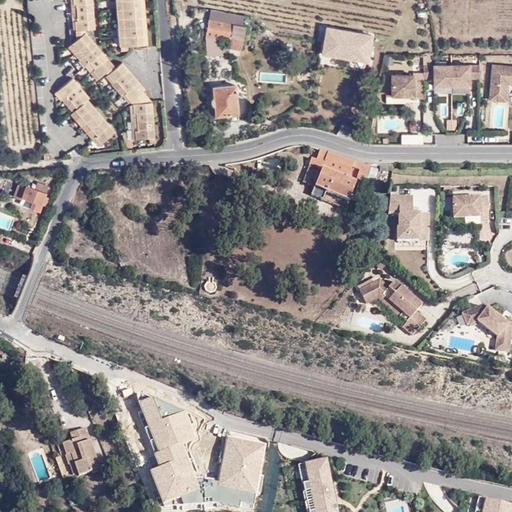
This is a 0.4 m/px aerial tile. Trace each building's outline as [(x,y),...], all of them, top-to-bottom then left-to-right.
[(88,0),(76,1),(76,10),(79,10),(94,9),(93,0),(88,0)] [(117,0),(121,50),(126,50),(121,0),(117,0)] [(121,0),(126,50),(133,49),(144,48),(140,0),(121,0)] [(80,18),(95,17),(94,9),(79,10),(80,18)] [(80,26),(96,25),(95,17),(80,18),(80,26)] [(205,38),(206,38),(222,40),(229,41),(230,36),(242,38),(244,26),(208,20),(205,38)] [(77,26),(78,35),(96,34),(96,25),(80,26),(77,26)] [(373,36),(326,28),(322,54),(369,62),(373,36)] [(229,47),(242,49),(242,38),(230,36),(229,41),(229,47)] [(88,37),(73,50),(79,57),(82,54),(94,44),(88,37)] [(224,55),(222,40),(206,38),(209,56),(224,55)] [(87,61),(99,51),(94,44),(82,54),(87,61)] [(93,67),(105,57),(99,51),(87,61),(93,67)] [(87,61),(82,54),(79,57),(78,57),(83,64),(87,61)] [(97,73),(109,62),(105,57),(93,67),(97,73)] [(89,70),(93,67),(87,61),(83,64),(89,70)] [(95,75),(101,82),(115,69),(109,62),(97,73),(95,75)] [(110,79),(116,85),(118,84),(130,73),(124,66),(110,79)] [(422,79),(431,79),(431,66),(422,66),(422,79)] [(431,66),(431,79),(431,86),(465,87),(465,79),(465,66),(431,66)] [(465,79),(477,79),(476,66),(465,66),(465,79)] [(506,85),(511,85),(511,67),(489,66),(486,101),(504,103),(506,85)] [(95,75),(97,73),(93,67),(89,70),(93,76),(95,75)] [(259,80),(291,82),(292,73),(260,71),(259,80)] [(123,90),(135,79),(132,76),(130,73),(118,84),(123,90)] [(412,99),(422,99),(422,81),(412,81),(412,76),(389,76),(389,97),(412,97),(412,99)] [(128,96),(140,85),(135,79),(123,90),(128,96)] [(61,93),(67,101),(69,99),(81,89),(75,82),(73,84),(61,93)] [(119,93),(123,90),(118,84),(116,85),(114,87),(119,93)] [(140,85),(128,96),(126,97),(132,104),(143,95),(146,92),(140,85)] [(213,118),(224,117),(237,117),(236,88),(212,90),(213,118)] [(74,105),(86,95),(81,89),(69,99),(74,105)] [(119,93),(124,99),(126,97),(128,96),(123,90),(119,93)] [(58,97),(63,104),(64,103),(67,101),(61,93),(58,96),(58,97)] [(80,111),(90,103),(92,101),(86,95),(74,105),(80,111)] [(134,106),(151,105),(143,95),(132,104),(134,106)] [(67,101),(64,103),(70,109),(74,105),(69,99),(67,101)] [(90,103),(80,111),(78,113),(83,119),(95,109),(90,103)] [(78,113),(80,111),(74,105),(70,109),(75,115),(78,113)] [(151,105),(134,106),(135,116),(137,116),(152,114),(151,105)] [(95,109),(83,119),(89,125),(101,115),(95,109)] [(83,119),(78,113),(75,115),(74,116),(79,122),(83,119)] [(138,124),(153,123),(152,114),(137,116),(138,124)] [(101,115),(89,125),(94,131),(106,121),(101,115)] [(83,119),(79,122),(85,128),(89,125),(83,119)] [(106,121),(94,131),(99,137),(111,127),(106,121)] [(153,123),(138,124),(139,131),(154,130),(153,123)] [(90,135),(94,131),(89,125),(85,128),(90,135)] [(111,127),(99,137),(97,139),(103,146),(117,134),(111,127)] [(154,130),(139,131),(136,132),(137,141),(155,139),(154,130)] [(90,135),(95,141),(97,139),(99,137),(94,131),(90,135)] [(401,142),(436,141),(435,132),(401,133),(401,142)] [(357,168),(358,163),(329,154),(314,150),(311,158),(312,158),(310,165),(322,169),(314,194),(326,198),(329,190),(352,197),(359,178),(363,179),(367,166),(359,163),(355,178),(347,176),(350,166),(357,168)] [(39,184),(37,190),(24,185),(23,187),(16,185),(12,196),(19,199),(20,197),(29,201),(27,207),(37,211),(46,187),(39,184)] [(27,207),(29,201),(20,197),(19,199),(18,204),(27,207)] [(410,197),(388,197),(386,216),(397,216),(397,229),(395,228),(396,241),(418,241),(418,231),(427,231),(426,214),(415,214),(415,208),(411,208),(410,197)] [(479,198),(452,199),(453,219),(479,218),(480,221),(488,220),(487,203),(479,203),(479,198)] [(418,231),(418,241),(427,241),(427,231),(418,231)] [(416,337),(429,321),(419,313),(425,306),(397,282),(392,288),(383,281),(376,285),(374,281),(371,283),(372,287),(364,292),(371,305),(382,299),(411,324),(407,329),(416,337)] [(499,352),(511,354),(511,349),(511,326),(508,323),(487,306),(467,315),(472,327),(481,322),(501,338),(499,352)] [(108,462),(101,442),(93,422),(78,427),(81,434),(70,438),(74,450),(79,449),(86,468),(99,463),(99,466),(108,462)] [(74,450),(81,469),(86,468),(79,449),(74,450)] [(312,511),(339,511),(327,454),(301,460),(312,511)]
